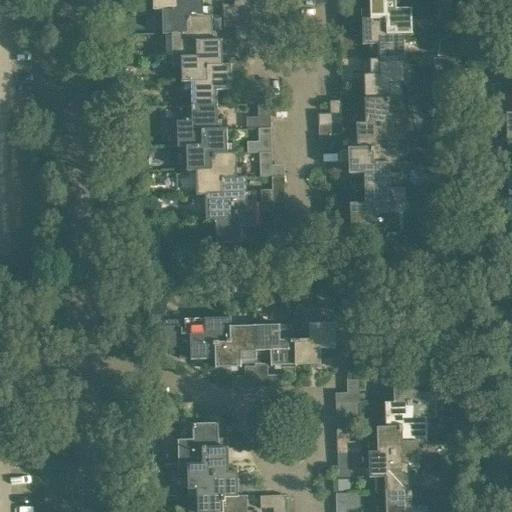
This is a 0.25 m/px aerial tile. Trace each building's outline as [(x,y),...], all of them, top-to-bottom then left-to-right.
[(152,0),(153,11),(162,11),(162,10),(178,10),(177,0),(152,0)] [(163,35),(172,35),(187,34),(187,18),(204,17),(202,0),(177,0),(178,10),(162,10),(162,11),(163,35)] [(370,0),(371,19),(387,19),(387,35),(404,34),(404,35),(413,35),(412,9),(396,9),(396,0),(370,0)] [(110,23),(115,23),(119,23),(119,13),(113,13),(110,13),(110,23)] [(173,59),(181,59),(197,58),(197,42),(213,41),(212,16),(204,17),(187,18),(187,34),(172,35),(173,59)] [(370,60),(379,59),(405,58),(404,35),(404,34),(387,35),(387,19),(371,19),(362,19),(363,45),(370,45),(370,60)] [(235,28),(236,41),(248,40),(248,28),(235,28)] [(340,36),(340,49),(353,49),(353,36),(340,36)] [(182,83),(191,83),(191,82),(206,82),(206,66),(223,65),(222,40),(213,41),(197,42),(197,58),(181,59),(182,83)] [(364,75),(365,100),(390,99),(390,84),(405,84),(405,58),(379,59),(379,74),(364,75)] [(191,83),(192,106),(217,106),(217,91),(232,90),(231,64),(223,65),(206,66),(206,82),(191,82),(191,83)] [(341,72),(341,85),(354,85),(354,72),(341,72)] [(254,92),(245,92),(246,105),(255,105),(258,105),(259,104),(258,92),(254,92)] [(365,100),(366,123),(366,124),(380,124),(380,139),(398,139),(407,139),(406,113),(391,114),(390,99),(365,100)] [(330,101),(330,114),(343,113),(342,101),(330,101)] [(259,104),(258,105),(258,113),(271,113),(270,104),(259,104)] [(178,148),(186,147),(202,147),(202,130),(218,130),(218,129),(217,106),(192,106),(192,121),(177,122),(178,148)] [(357,124),(357,148),(357,149),(372,148),(372,163),(390,163),(390,164),(399,164),(398,139),(380,139),(380,124),(366,124),(366,123),(357,124)] [(258,129),(259,142),(272,142),(271,128),(258,129)] [(187,172),(196,172),(196,171),(211,171),(211,154),(228,154),(228,153),(227,129),(218,129),(218,130),(202,130),(202,147),(186,147),(187,172)] [(319,137),(319,150),(332,150),(332,137),(319,137)] [(11,148),(12,160),(35,160),(35,148),(11,148)] [(365,173),(365,189),(391,188),(390,164),(390,163),(372,163),(372,148),(357,149),(357,148),(348,148),(349,174),(365,173)] [(197,196),(206,196),(206,195),(222,195),(222,179),(237,178),(237,177),(237,153),(228,153),(228,154),(211,154),(211,171),(196,171),(196,172),(197,196)] [(259,153),(260,166),(272,166),(272,153),(259,153)] [(12,160),(12,172),(35,172),(35,160),(12,160)] [(12,172),(12,184),(36,183),(35,172),(12,172)] [(206,220),(215,220),(215,219),(231,219),(231,202),(247,202),(247,201),(246,177),(237,177),(237,178),(222,179),(222,195),(206,195),(206,196),(206,220)] [(272,177),(272,190),(285,190),(284,177),(272,177)] [(12,184),(12,196),(36,195),(36,183),(12,184)] [(350,204),(351,229),(385,228),(385,213),(391,213),(391,188),(365,189),(366,203),(350,204)] [(12,196),(13,208),(36,207),(36,195),(12,196)] [(215,219),(215,220),(216,244),(241,243),(241,227),(257,227),(256,201),(247,201),(247,202),(231,202),(231,219),(215,219)] [(13,208),(13,220),(37,219),(36,207),(13,208)] [(273,213),(273,226),(286,226),(285,213),(273,213)] [(13,220),(13,232),(37,231),(37,219),(13,220)] [(13,232),(13,243),(37,243),(37,231),(13,232)] [(13,243),(14,255),(37,255),(37,243),(13,243)] [(37,255),(14,255),(14,267),(38,267),(37,255)] [(231,342),(231,327),(231,318),(205,319),(185,319),(185,329),(181,329),(181,319),(162,320),(163,348),(166,348),(179,348),(190,347),(191,360),(215,359),(216,359),(215,343),(231,342)] [(310,340),(295,340),(296,366),(321,365),(321,358),(336,358),(336,349),(335,323),(309,324),(310,340)] [(347,323),(347,336),(359,335),(359,323),(347,323)] [(279,325),(254,326),(255,351),(270,351),(271,367),(296,366),(295,340),(280,341),(279,325)] [(216,359),(215,359),(215,368),(241,367),(241,365),(256,364),(255,351),(254,326),(231,327),(231,342),(215,343),(216,359)] [(268,375),(269,388),(281,388),(280,375),(268,375)] [(232,376),(232,389),(245,389),(245,376),(232,376)] [(393,378),(393,403),(410,403),(410,419),(426,418),(427,419),(435,419),(434,393),(419,393),(418,378),(393,378)] [(347,380),(347,393),(360,393),(359,380),(347,380)] [(385,403),(386,427),(386,428),(401,427),(402,444),(418,443),(418,444),(427,443),(427,419),(426,418),(410,419),(410,403),(393,403),(385,403)] [(336,417),(336,429),(349,429),(349,416),(336,417)] [(178,467),(187,466),(187,465),(203,465),(202,450),(219,449),(219,448),(219,424),(193,425),(193,428),(181,428),(181,441),(178,441),(178,467)] [(377,427),(377,452),(377,453),(392,452),(393,468),(410,468),(419,468),(418,444),(418,443),(402,444),(401,427),(386,428),(386,427),(377,427)] [(349,429),(336,429),(337,442),(349,442),(349,429)] [(197,490),(212,490),(211,474),(229,473),(229,472),(228,448),(219,448),(219,449),(202,450),(203,465),(187,465),(187,466),(188,490),(197,490)] [(411,491),(410,468),(393,468),(392,452),(377,453),(377,452),(369,452),(369,478),(376,478),(376,492),(385,492),(411,491)] [(337,465),(338,478),(351,478),(350,465),(337,465)] [(197,511),(221,511),(221,497),(238,496),(238,472),(229,472),(229,473),(211,474),(212,490),(197,490),(197,511)] [(349,492),(349,479),(337,480),(337,492),(349,492)] [(385,492),(385,511),(426,511),(426,506),(411,506),(411,491),(385,492)] [(335,494),(336,507),(348,506),(348,493),(335,494)] [(247,511),(247,496),(238,496),(221,497),(221,511),(247,511)] [(260,496),(261,509),(273,508),(273,496),(260,496)]
